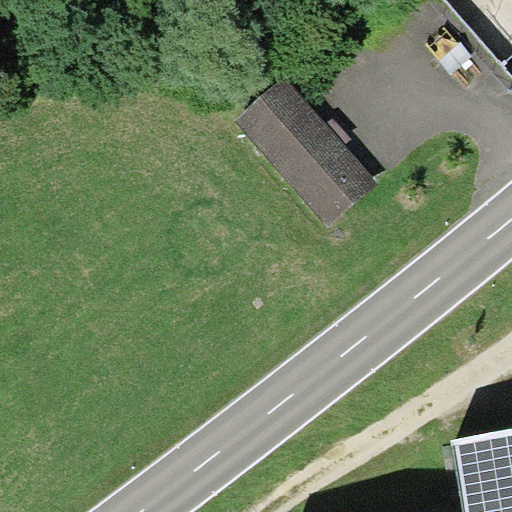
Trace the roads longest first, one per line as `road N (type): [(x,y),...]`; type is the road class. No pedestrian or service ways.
road 1 (secondary): [(511,219),(137,511)]
road 2 (track): [(277,511),(511,347)]
